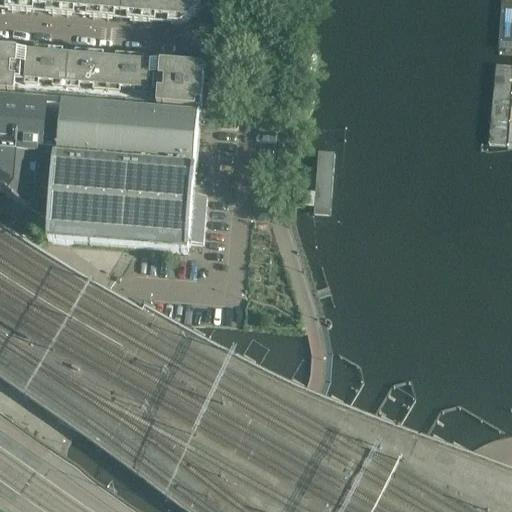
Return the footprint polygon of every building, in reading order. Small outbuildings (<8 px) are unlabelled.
[(196,0),(204,0),(208,4),(213,0),(0,0),(0,6),(6,7),(5,13),(34,15),(34,10),(46,11),(46,16),(74,19),(75,13),(87,14),(86,20),(115,22),(115,17),(128,18),(127,23),(156,26),(156,20),(168,21),(168,27),(181,28),(201,11),(194,2),(196,0)] [(511,0),(502,0),(498,53),(511,53),(511,0)] [(0,96),(201,113),(204,71),(183,69),(184,64),(0,48),(0,96)] [(511,77),(492,76),(487,135),(508,137),(511,90),(511,77)] [(194,198),(198,158),(200,158),(202,134),(200,134),(201,122),(203,122),(203,119),(0,101),(0,194),(27,214),(20,226),(48,245),(188,256),(189,246),(204,247),(207,199),(194,198)] [(320,129),(314,215),(315,218),(316,220),(319,222),(322,223),(325,222),(328,221),(330,218),(331,216),(339,130),(338,127),(336,124),(333,122),(330,122),(327,122),(324,124),(322,126),(320,129)] [(330,235),(315,240),(337,315),(352,311),(330,235)] [(26,396),(72,320),(53,309),(7,384),(26,396)] [(50,411),(97,335),(77,323),(31,400),(50,411)] [(0,378),(2,379),(24,342),(6,331),(0,340),(0,378)] [(71,431),(121,349),(102,338),(52,420),(71,431)] [(450,474),(454,469),(446,464),(439,474),(420,462),(400,494),(413,501),(416,503),(450,474)]
